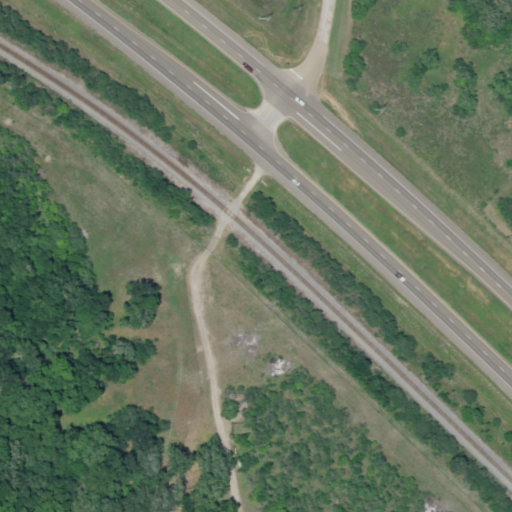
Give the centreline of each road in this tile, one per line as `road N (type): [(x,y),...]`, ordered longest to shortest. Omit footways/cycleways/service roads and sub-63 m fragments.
road 1 (trunk): [(76,0),(334,214),(511,381)]
road 2 (trunk): [(511,302),(290,93),(175,0)]
road 3 (residential): [(317,60),(389,68),(465,100),(511,138)]
